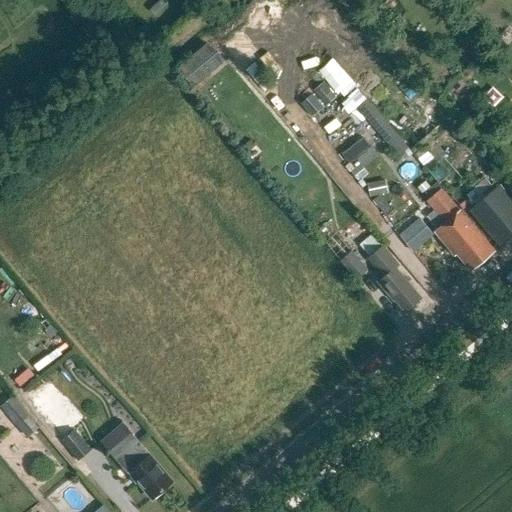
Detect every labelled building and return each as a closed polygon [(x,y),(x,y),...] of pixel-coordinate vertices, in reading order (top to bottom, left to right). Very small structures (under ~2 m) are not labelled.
[(207,44),(173,74),(189,93),(223,63),(207,44)] [(332,56),(315,67),(333,94),(350,83),(332,56)] [(324,83),(313,92),(326,106),(336,97),(324,83)] [(348,94),(358,107),(368,99),(358,86),(348,94)] [(324,107),(312,94),(300,105),(311,118),(324,107)] [(359,108),(401,157),(411,148),(369,99),(359,108)] [(511,106),(499,117),(510,130),(511,128),(511,106)] [(429,133),(411,148),(429,170),(447,154),(429,133)] [(249,141),(242,148),(252,160),(260,153),(249,141)] [(487,227),(486,228),(500,244),(511,233),(511,211),(509,208),(511,205),(511,203),(496,185),(474,204),(482,214),(479,217),(487,227)] [(444,242),(467,218),(441,187),(427,200),(445,221),(434,230),(444,242)] [(456,252),(470,268),(493,249),(467,218),(444,242),(454,253),(456,252)] [(383,275),(377,280),(394,299),(395,298),(405,310),(420,298),(410,285),(411,284),(396,266),(399,264),(383,244),(368,256),(383,275)] [(354,246),(341,257),(358,277),(371,266),(354,246)] [(1,406),(28,437),(40,427),(13,396),(1,406)] [(49,424),(61,439),(76,427),(63,412),(49,424)] [(61,439),(77,459),(83,454),(92,447),(76,427),(61,439)] [(172,481),(150,455),(138,441),(133,435),(109,455),(115,461),(116,460),(128,474),(130,473),(151,498),(172,481)] [(105,511),(97,502),(84,511),(105,511)]
